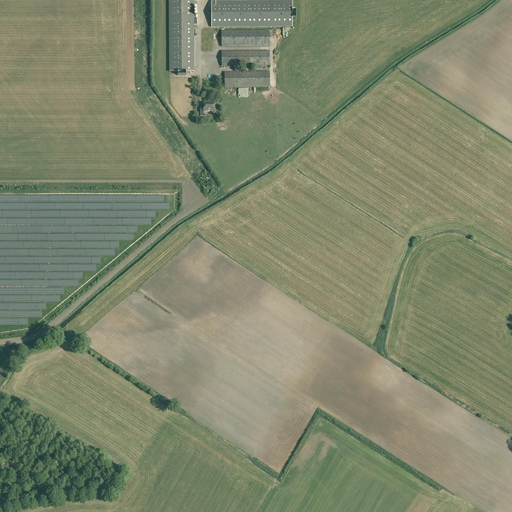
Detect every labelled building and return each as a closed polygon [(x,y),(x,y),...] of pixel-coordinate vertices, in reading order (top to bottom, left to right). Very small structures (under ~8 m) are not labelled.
[(193,18),(193,0),(168,0),(169,70),(194,70),(193,25),(197,25),(197,18),(193,18)] [(217,27),(270,27),(276,27),(292,27),(292,18),(296,18),(296,10),(292,10),(292,1),(211,2),(212,27),(214,27),(217,27)] [(221,31),(221,47),(270,47),(270,31),(221,31)] [(221,51),(222,67),(270,67),(270,51),(221,51)] [(224,72),(225,88),(270,88),(270,72),(224,72)] [(200,107),(200,116),(203,116),(203,111),(214,111),(214,103),(203,103),(203,107),(200,107)]
